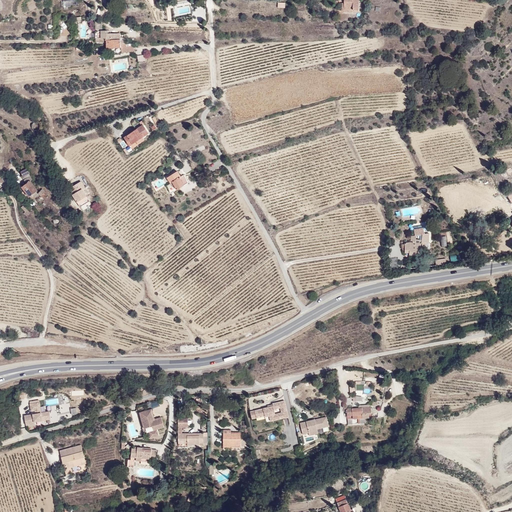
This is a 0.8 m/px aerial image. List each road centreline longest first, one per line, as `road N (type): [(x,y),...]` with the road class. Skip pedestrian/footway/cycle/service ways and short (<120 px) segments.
road 1 (unclassified): [(23,438),(181,389),(266,386),(511,327)]
road 2 (secondary): [(34,369),(209,361),(365,290),(511,265)]
road 3 (track): [(0,183),(6,180),(53,278),(38,342)]
